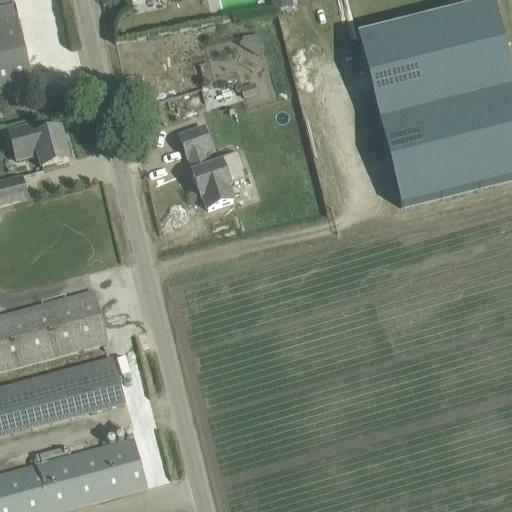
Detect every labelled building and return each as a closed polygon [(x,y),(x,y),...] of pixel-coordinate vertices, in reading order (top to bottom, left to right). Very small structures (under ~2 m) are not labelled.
[(0,0),(0,12),(14,9),(15,9),(12,0),(0,0)] [(269,0),(272,11),(293,6),(291,0),(269,0)] [(511,76),(495,6),(357,40),(399,205),(401,210),(511,181),(511,76)] [(0,23),(16,20),(14,9),(0,12),(0,23)] [(20,38),(16,20),(0,23),(0,93),(12,91),(31,87),(20,38)] [(155,136),(147,102),(130,106),(137,140),(155,136)] [(32,128),(9,134),(17,163),(39,158),(42,170),(69,163),(60,131),(35,138),(32,128)] [(204,130),(180,139),(187,161),(189,160),(195,175),(192,176),(201,199),(248,181),(238,155),(219,161),(221,166),(208,170),(203,155),(212,152),(204,130)] [(0,208),(28,201),(22,180),(0,185),(0,208)] [(0,374),(88,351),(107,345),(93,294),(74,299),(0,319),(0,374)] [(113,365),(0,389),(0,440),(124,413),(113,365)] [(134,442),(115,448),(0,478),(0,511),(64,511),(147,490),(134,442)]
